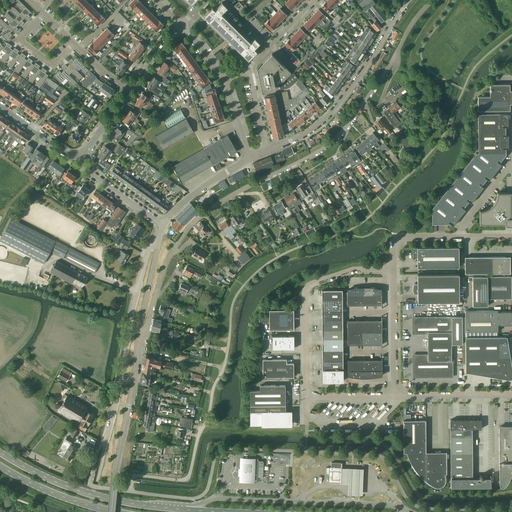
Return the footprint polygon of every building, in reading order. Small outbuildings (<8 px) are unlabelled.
[(82,10),(89,3),(85,0),(84,0),(79,6),(82,10)] [(133,9),(140,1),(138,0),(133,0),(129,5),(133,9)] [(295,6),(289,0),(287,0),(285,3),(291,10),(295,6)] [(335,5),(330,0),(327,0),(325,2),(325,1),(325,2),(332,9),(332,8),(335,5)] [(387,18),(372,0),(355,0),(371,19),(375,15),(381,23),(387,18)] [(31,12),(19,1),(16,4),(19,7),(23,10),(20,13),(13,7),(26,20),(30,16),(28,14),(30,12),(31,12)] [(137,12),(143,6),(140,2),(140,1),(133,9),(133,8),(137,12)] [(251,43),(236,29),(221,13),(223,12),(227,7),(222,2),(217,6),(218,7),(215,10),(212,8),(205,15),(204,16),(206,19),(221,33),(228,40),(248,60),(257,51),(254,49),(256,47),(260,44),(255,38),(252,41),(253,41),(251,43)] [(332,9),(325,2),(321,6),(328,13),(332,9)] [(86,14),(93,7),(89,3),(82,10),(86,14)] [(141,16),(147,9),(143,6),(137,12),(141,16)] [(26,20),(13,7),(10,10),(13,13),(17,17),(14,19),(7,13),(20,26),(24,22),(22,20),(24,18),(26,20)] [(90,17),(97,11),(93,7),(86,14),(90,17)] [(280,8),(276,12),(283,19),(286,15),(280,8)] [(145,20),(151,13),(147,9),(141,16),(145,20)] [(318,9),(314,13),(321,19),(325,15),(318,9)] [(94,22),(101,14),(100,14),(97,11),(90,17),(94,21),(93,21),(94,22)] [(283,19),(276,12),(272,16),(279,22),(283,19)] [(20,26),(7,13),(4,16),(7,19),(10,23),(8,25),(1,19),(14,32),(18,29),(16,27),(18,24),(20,26)] [(149,23),(155,17),(151,13),(145,20),(149,23)] [(321,19),(314,13),(311,17),(317,23),(321,19)] [(98,26),(105,18),(101,14),(94,22),(98,26)] [(279,22),(272,16),(269,20),(268,19),(275,27),(276,27),(275,26),(279,22)] [(152,27),(159,20),(155,17),(149,23),(152,27)] [(317,23),(311,17),(307,21),(313,27),(317,23)] [(381,26),(374,18),(372,20),(374,22),(372,24),(368,20),(367,21),(376,31),(377,30),(378,29),(379,29),(381,26)] [(14,32),(1,19),(0,20),(0,24),(1,25),(4,29),(0,33),(6,40),(12,35),(10,33),(12,30),(14,32)] [(275,27),(268,19),(264,24),(272,31),(275,27)] [(156,31),(163,24),(159,20),(152,27),(156,31)] [(313,27),(307,21),(303,25),(310,31),(313,27)] [(376,34),(370,30),(371,29),(366,26),(363,31),(374,38),(376,34)] [(114,34),(107,28),(103,32),(110,38),(114,34)] [(300,28),(296,32),(303,38),(307,34),(300,28)] [(142,51),(145,46),(142,44),(144,41),(129,31),(127,33),(137,40),(134,45),(136,47),(142,51)] [(374,38),(363,31),(361,35),(371,42),(374,38)] [(110,38),(103,32),(99,35),(106,42),(110,38)] [(303,38),(296,32),(293,36),(299,42),(303,38)] [(106,42),(99,35),(96,39),(102,46),(106,42)] [(371,42),(361,35),(358,39),(369,46),(371,42)] [(299,42),(293,36),(289,39),(288,39),(297,47),(296,46),(299,42)] [(102,46),(96,39),(92,43),(91,43),(99,50),(98,50),(102,46)] [(297,47),(288,39),(284,43),(293,51),(297,47)] [(369,46),(358,39),(356,43),(360,45),(366,49),(369,46)] [(177,53),(185,47),(182,42),(181,43),(180,43),(178,44),(179,45),(173,49),(176,54),(178,53),(177,53)] [(0,60),(4,63),(15,48),(14,48),(13,50),(10,48),(12,46),(8,43),(2,50),(2,51),(6,53),(3,57),(2,57),(0,59),(0,60)] [(99,50),(91,43),(87,47),(95,54),(99,50)] [(366,49),(360,45),(356,43),(353,46),(355,47),(364,53),(366,49)] [(364,53),(355,47),(353,46),(351,50),(355,53),(361,57),(364,53)] [(138,56),(142,51),(136,47),(132,52),(138,56)] [(188,52),(185,47),(177,53),(178,53),(181,57),(188,52)] [(325,52),(323,50),(320,47),(316,50),(322,55),(325,52)] [(11,68),(22,53),(21,53),(20,55),(17,53),(19,51),(15,48),(4,63),(9,56),(12,58),(10,62),(9,62),(7,65),(11,68)] [(383,60),(387,54),(388,55),(390,51),(388,50),(387,51),(384,49),(379,58),(383,60)] [(350,52),(349,54),(359,60),(361,57),(355,53),(351,50),(350,52)] [(138,56),(132,52),(131,51),(129,53),(131,54),(128,57),(134,61),(138,56)] [(184,61),(191,56),(188,52),(181,57),(184,61)] [(223,56),(220,52),(215,56),(218,60),(223,56)] [(18,73),(29,58),(28,58),(27,60),(24,58),(26,56),(22,53),(11,68),(16,61),(19,63),(17,67),(16,67),(14,70),(18,73)] [(291,73),(283,65),(283,64),(283,65),(272,54),(257,68),(257,66),(256,66),(262,93),(274,90),(291,73)] [(347,56),(346,58),(347,58),(356,64),(359,60),(349,54),(347,56)] [(187,66),(194,60),(191,56),(184,61),(187,66)] [(25,78),(36,63),(35,63),(34,65),(31,63),(33,61),(29,58),(18,73),(23,66),(26,68),(24,72),(23,72),(21,75),(25,78)] [(71,59),(68,62),(82,76),(75,69),(77,66),(82,70),(85,73),(88,70),(76,58),(73,61),(71,59)] [(115,60),(114,62),(117,64),(119,66),(125,70),(128,64),(125,62),(126,60),(123,58),(121,60),(119,58),(117,61),(115,60)] [(377,69),(381,63),(383,60),(379,58),(375,64),(374,65),(376,67),(375,68),(377,69)] [(190,70),(198,65),(194,60),(187,66),(190,70)] [(355,67),(346,60),(344,62),(343,62),(342,63),(352,70),(355,67)] [(82,76),(68,62),(70,64),(67,67),(65,65),(62,68),(76,82),(73,79),(69,75),(71,72),(76,76),(79,79),(82,76)] [(176,67),(170,63),(168,65),(164,62),(161,67),(166,71),(168,68),(173,71),(176,67)] [(32,83),(43,68),(42,68),(41,70),(38,68),(40,66),(36,63),(25,78),(30,70),(33,73),(31,77),(30,77),(28,80),(32,83)] [(352,70),(342,63),(341,65),(343,66),(341,68),(349,74),(352,70)] [(194,74),(201,69),(198,65),(190,70),(194,74)] [(121,75),(125,70),(119,66),(116,71),(121,75)] [(169,73),(166,71),(161,67),(157,72),(163,76),(161,78),(167,82),(168,80),(165,78),(169,73)] [(340,67),(337,71),(346,78),(349,74),(341,68),(340,67)] [(47,71),(43,68),(32,83),(37,75),(40,78),(37,82),(35,85),(39,88),(48,75),(45,73),(47,71)] [(76,82),(62,68),(64,70),(61,73),(59,71),(54,76),(61,83),(63,81),(65,78),(70,82),(69,83),(73,86),(76,82)] [(197,79),(204,73),(201,69),(194,74),(197,79)] [(337,71),(337,70),(334,74),(336,76),(337,74),(339,75),(338,77),(344,81),(346,78),(337,71)] [(88,75),(80,83),(86,88),(91,83),(92,83),(94,81),(102,86),(103,84),(103,83),(96,78),(97,78),(90,72),(88,75)] [(207,78),(204,73),(197,79),(196,79),(199,84),(207,78)] [(298,80),(293,73),(279,86),(280,90),(288,88),(295,83),(298,80)] [(332,76),(331,78),(333,79),(341,85),(344,81),(338,77),(336,79),(334,77),(332,76)] [(154,77),(150,82),(161,90),(162,90),(163,89),(162,88),(160,86),(161,82),(159,81),(154,77)] [(199,84),(198,84),(202,89),(203,88),(204,89),(207,88),(211,86),(209,84),(211,82),(208,77),(207,78),(199,84)] [(63,89),(47,78),(44,83),(55,90),(56,88),(62,91),(63,89)] [(331,78),(330,79),(331,80),(334,82),(332,84),(338,89),(341,85),(333,79),(331,78)] [(299,79),(298,80),(295,83),(302,91),(306,88),(299,79)] [(150,82),(147,87),(155,93),(153,95),(159,99),(160,97),(158,95),(160,92),(161,90),(150,82)] [(55,90),(44,83),(40,87),(51,95),(52,94),(53,94),(53,93),(55,90)] [(102,86),(99,89),(102,91),(100,93),(106,96),(107,95),(109,96),(114,90),(104,83),(103,83),(103,84),(102,86)] [(4,96),(12,85),(10,84),(7,88),(4,87),(0,93),(4,96)] [(338,89),(332,84),(331,86),(328,84),(327,86),(336,92),(338,89)] [(511,90),(509,91),(509,84),(489,84),(490,96),(478,96),(478,111),(510,110),(510,104),(511,103),(511,90)] [(13,93),(11,91),(14,86),(12,85),(4,96),(9,99),(13,93)] [(34,94),(38,88),(33,85),(29,91),(34,94)] [(336,92),(327,86),(326,85),(323,89),(333,96),(336,92)] [(360,95),(364,89),(362,88),(358,85),(353,92),(355,93),(356,92),(358,94),(358,93),(360,95)] [(208,90),(205,91),(206,97),(216,94),(215,88),(212,89),(211,86),(207,88),(208,90)] [(13,102),(21,91),(19,89),(15,94),(13,93),(9,99),(13,102)] [(329,101),(320,90),(318,92),(323,97),(319,99),(324,105),(329,101)] [(22,99),(19,97),(23,92),(21,91),(13,102),(17,105),(22,99)] [(142,93),(139,98),(145,103),(147,104),(149,106),(151,107),(153,104),(151,103),(149,102),(152,97),(146,92),(145,95),(142,93)] [(217,99),(216,94),(206,97),(208,102),(209,102),(217,99)] [(46,98),(45,98),(52,104),(55,100),(52,99),(47,95),(46,98)] [(276,102),(274,95),(264,97),(266,104),(276,102)] [(24,109),(31,98),(30,97),(26,102),(24,100),(19,106),(24,109)] [(32,106),(30,105),(34,100),(31,98),(24,109),(28,112),(32,106)] [(93,110),(99,102),(92,98),(86,105),(93,110)] [(141,108),(145,103),(139,98),(135,103),(141,108)] [(416,142),(400,122),(402,121),(394,111),(396,109),(397,110),(400,108),(401,108),(403,107),(401,103),(399,105),(395,101),(388,106),(389,108),(383,112),(395,128),(393,129),(409,151),(416,142)] [(277,109),(276,102),(266,104),(267,111),(277,109)] [(316,111),(311,105),(309,102),(305,105),(307,108),(312,114),(316,111)] [(320,108),(315,102),(311,105),(316,111),(320,108)] [(32,116),(40,105),(38,103),(34,108),(32,106),(28,112),(32,116)] [(40,105),(32,116),(37,119),(41,112),(42,111),(40,109),(42,106),(40,105)] [(312,114),(307,108),(303,111),(308,117),(312,114)] [(84,123),(90,115),(81,109),(80,111),(82,112),(78,118),(84,123)] [(168,129),(186,119),(180,109),(163,119),(168,129)] [(222,114),(221,109),(212,112),(211,112),(213,117),(213,118),(222,114)] [(279,116),(277,109),(267,111),(269,118),(279,116)] [(130,110),(127,115),(133,120),(135,121),(137,119),(136,118),(139,114),(138,113),(134,110),(133,112),(130,110)] [(308,117),(303,111),(299,114),(304,120),(308,117)] [(488,180),(501,164),(499,163),(506,155),(506,153),(506,148),(508,148),(508,135),(505,135),(505,127),(508,127),(508,113),(478,114),(478,153),(476,153),(431,208),(432,224),(450,224),(453,225),(465,209),(463,208),(468,201),(470,203),(483,187),(481,185),(486,179),(488,180)] [(223,114),(222,114),(213,118),(213,117),(212,117),(214,123),(225,120),(223,114)] [(304,120),(299,114),(295,117),(300,124),(304,120)] [(129,125),(133,120),(127,115),(123,120),(125,122),(124,124),(128,127),(130,125),(129,125)] [(49,128),(54,122),(57,117),(55,116),(52,120),(49,119),(45,125),(49,128)] [(280,123),(279,116),(269,118),(270,125),(280,123)] [(300,124),(295,117),(292,120),(297,127),(300,124)] [(5,127),(9,121),(5,118),(1,125),(0,124),(0,128),(2,126),(5,127)] [(53,131),(61,120),(59,119),(56,123),(54,122),(49,128),(53,131)] [(163,150),(193,132),(186,119),(155,137),(163,150)] [(386,128),(380,119),(375,122),(380,128),(382,126),(388,134),(391,132),(387,127),(386,128)] [(61,120),(53,131),(58,134),(62,128),(65,124),(63,122),(61,120)] [(297,127),(292,120),(288,123),(292,129),(293,130),(297,127)] [(10,131),(15,125),(11,122),(6,129),(9,130),(7,134),(8,135),(9,135),(11,132),(10,131)] [(282,129),(281,126),(280,123),(270,125),(272,132),(282,129)] [(292,129),(288,123),(287,123),(281,126),(282,129),(282,132),(292,129)] [(13,139),(20,129),(15,125),(10,131),(11,132),(9,135),(12,136),(11,137),(7,144),(8,145),(13,139)] [(79,137),(83,131),(78,127),(73,133),(69,137),(76,143),(80,138),(79,137)] [(120,137),(124,132),(118,128),(114,133),(120,137)] [(20,138),(25,132),(20,129),(13,139),(8,145),(10,146),(14,140),(17,142),(20,138)] [(129,144),(137,136),(128,129),(126,132),(127,133),(126,134),(127,135),(124,140),(129,144)] [(283,136),(282,132),(282,129),(272,132),(273,138),(283,136)] [(25,141),(27,137),(29,135),(25,132),(20,138),(17,142),(19,143),(22,140),(25,141)] [(117,142),(120,137),(114,133),(110,138),(113,140),(112,141),(117,145),(118,143),(117,142)] [(376,141),(378,139),(373,133),(369,137),(378,147),(379,146),(376,141)] [(181,183),(237,151),(227,134),(172,166),(181,183)] [(307,149),(320,142),(320,141),(321,140),(319,136),(306,143),(308,146),(306,147),(307,149)] [(378,147),(369,137),(364,140),(370,146),(372,144),(376,149),(378,147)] [(364,140),(360,144),(365,150),(367,152),(369,155),(371,153),(369,151),(371,148),(370,146),(364,140)] [(29,155),(30,154),(33,149),(32,148),(33,147),(32,147),(31,146),(31,145),(28,142),(25,147),(23,146),(20,150),(22,151),(23,149),(26,152),(25,153),(27,154),(23,160),(24,161),(28,155),(29,155)] [(118,143),(117,145),(115,147),(122,152),(125,148),(118,143)] [(365,150),(360,144),(356,148),(361,154),(365,150)] [(108,156),(112,150),(109,147),(108,148),(105,146),(101,151),(107,155),(108,156)] [(284,157),(293,153),(291,147),(281,151),(282,153),(274,156),(277,162),(285,159),(284,157)] [(33,163),(41,152),(36,148),(32,155),(30,154),(29,155),(28,155),(24,161),(21,166),(25,170),(31,161),(33,163)] [(360,160),(353,150),(349,153),(355,163),(356,163),(360,160)] [(109,157),(108,156),(107,155),(101,151),(98,156),(98,157),(100,158),(101,158),(99,162),(105,167),(108,163),(104,160),(106,157),(108,159),(109,157)] [(41,161),(45,155),(44,155),(45,155),(43,153),(42,154),(41,152),(33,163),(35,164),(38,166),(41,162),(41,161)] [(355,163),(349,153),(344,156),(350,166),(355,163)] [(42,162),(39,166),(41,168),(43,165),(45,167),(51,159),(48,157),(46,156),(42,162)] [(273,167),(271,164),(273,163),(270,156),(252,164),(257,174),(273,167)] [(350,166),(344,156),(340,159),(346,169),(350,166)] [(346,169),(340,159),(335,162),(342,173),(347,170),(346,169)] [(54,171),(59,164),(53,161),(47,170),(49,171),(51,168),(54,171)] [(342,173),(335,162),(331,165),(337,175),(340,173),(341,174),(342,173)] [(57,177),(64,168),(59,164),(54,171),(57,173),(55,176),(57,177)] [(114,176),(119,170),(117,168),(119,166),(116,164),(109,173),(114,176)] [(337,175),(331,165),(326,168),(331,175),(333,178),(337,175)] [(360,165),(356,167),(361,174),(365,172),(360,165)] [(119,180),(124,173),(122,172),(123,169),(121,167),(119,170),(114,176),(119,180)] [(331,175),(326,168),(321,171),(326,178),(328,181),(333,178),(331,175)] [(241,171),(232,175),(233,176),(235,181),(241,178),(240,178),(245,176),(242,170),(241,171)] [(68,171),(63,177),(68,180),(65,185),(71,189),(74,185),(71,183),(75,176),(68,171)] [(123,183),(128,176),(126,175),(128,173),(125,171),(124,173),(119,180),(123,183)] [(326,178),(321,171),(317,174),(322,181),(323,183),(325,181),(324,180),(326,178)] [(128,186),(133,180),(131,178),(132,176),(130,174),(128,176),(123,183),(128,186)] [(317,174),(312,176),(318,186),(319,187),(321,186),(319,183),(322,181),(317,174)] [(319,187),(318,186),(312,176),(308,179),(312,186),(311,186),(314,191),(319,187)] [(133,190),(138,183),(135,181),(137,179),(134,177),(133,180),(128,186),(133,190)] [(137,193),(142,186),(140,185),(142,182),(139,181),(138,183),(133,190),(137,193)] [(142,196),(147,189),(144,188),(146,186),(144,184),(142,186),(137,193),(142,196)] [(297,187),(297,188),(300,192),(297,193),(301,199),(310,194),(313,199),(314,200),(316,199),(316,197),(309,186),(305,188),(303,184),(300,186),(299,185),(298,187),(297,187)] [(85,196),(89,190),(82,185),(78,191),(82,194),(81,195),(84,197),(85,196)] [(146,200),(151,193),(149,191),(151,189),(148,187),(147,189),(142,196),(146,200)] [(97,200),(101,194),(95,190),(91,196),(97,200)] [(151,203),(156,196),(154,194),(155,192),(153,191),(151,193),(146,200),(151,203)] [(511,217),(510,192),(497,192),(497,195),(496,197),(496,198),(495,201),(493,204),(491,206),(488,208),(485,209),(484,210),(482,210),(479,210),(479,224),(505,223),(505,225),(511,225),(511,217)] [(300,210),(294,201),(297,199),(293,193),(289,196),(295,207),(298,211),(300,210)] [(100,206),(102,203),(106,198),(101,194),(97,200),(93,204),(95,206),(97,204),(100,206)] [(155,206),(160,199),(158,198),(160,195),(157,194),(156,196),(151,203),(155,206)] [(295,207),(289,196),(284,198),(291,210),(293,208),(297,214),(299,213),(298,211),(295,207)] [(160,209),(165,202),(163,201),(164,199),(162,197),(160,199),(155,206),(160,209)] [(106,207),(110,201),(106,198),(102,203),(106,207)] [(351,205),(347,198),(343,201),(347,208),(351,205)] [(164,213),(169,206),(167,204),(169,202),(166,200),(165,202),(160,209),(164,213)] [(285,208),(281,200),(276,203),(280,211),(279,211),(281,215),(284,214),(282,210),(285,208)] [(112,210),(116,205),(110,201),(106,207),(112,210)] [(177,220),(171,226),(177,232),(198,211),(189,202),(174,217),(177,220)] [(280,211),(276,203),(273,205),(277,212),(276,213),(277,215),(278,214),(279,216),(281,215),(279,211),(280,211)] [(320,213),(323,211),(319,203),(315,205),(320,213)] [(108,220),(106,224),(111,228),(114,224),(117,226),(126,212),(118,206),(108,220)] [(263,213),(259,215),(264,223),(268,221),(268,222),(269,222),(270,222),(271,222),(272,220),(272,219),(271,218),(273,217),(267,208),(262,211),(263,213)] [(245,222),(241,217),(239,218),(236,214),(230,217),(232,220),(230,222),(234,228),(235,229),(237,229),(238,229),(239,227),(239,226),(239,224),(241,223),(242,224),(245,222)] [(99,263),(11,218),(0,238),(0,240),(44,263),(50,250),(66,258),(65,258),(94,273),(99,263)] [(107,222),(103,219),(97,227),(101,230),(107,222)] [(235,231),(230,224),(229,225),(226,221),(220,226),(224,231),(225,231),(230,238),(234,236),(232,233),(235,231)] [(194,230),(192,232),(195,236),(200,231),(205,236),(210,231),(204,225),(204,226),(200,222),(196,226),(193,229),(194,230)] [(136,239),(144,228),(137,224),(129,235),(136,239)] [(458,267),(458,247),(417,247),(413,247),(412,249),(412,250),(412,251),(412,253),(412,255),(413,257),(414,257),(417,257),(417,267),(458,267)] [(202,260),(205,254),(197,249),(193,255),(202,260)] [(123,263),(128,255),(121,250),(115,259),(123,263)] [(250,258),(244,252),(236,258),(242,265),(250,258)] [(510,273),(510,256),(464,257),(465,274),(510,273)] [(87,277),(56,261),(50,272),(71,283),(73,281),(73,282),(75,283),(75,282),(78,284),(78,285),(80,286),(80,285),(82,286),(87,277)] [(203,274),(197,270),(196,271),(187,266),(183,274),(190,278),(192,273),(201,277),(203,274)] [(459,302),(459,274),(417,275),(417,283),(414,283),(413,284),(412,286),(412,288),(412,289),(413,291),(413,293),(414,293),(417,293),(417,302),(459,302)] [(510,298),(510,277),(511,277),(511,276),(472,277),(472,306),(487,306),(487,299),(510,298)] [(185,294),(188,289),(197,293),(195,296),(198,298),(201,291),(198,290),(198,289),(191,287),(191,288),(181,283),(179,288),(178,291),(185,294)] [(381,305),(381,294),(381,292),(381,289),(378,289),(376,288),(374,288),(374,287),(370,287),(370,288),(368,287),(364,287),(363,287),(360,288),(357,288),(357,287),(353,288),(352,288),(350,289),(347,289),(347,292),(347,294),(347,305),(381,305)] [(343,381),(342,330),(342,290),(321,290),(322,381),(322,380),(342,380),(342,381),(343,381)] [(167,317),(170,310),(167,309),(168,305),(162,303),(161,305),(159,310),(161,311),(160,315),(164,316),(163,319),(170,322),(171,318),(167,317)] [(294,329),(293,310),(269,310),(269,330),(294,329)] [(511,324),(511,312),(510,311),(500,311),(500,312),(498,312),(498,311),(465,311),(465,332),(498,331),(498,324),(500,324),(500,325),(510,325),(511,324)] [(451,317),(412,317),(413,334),(427,333),(427,354),(413,354),(413,377),(452,377),(452,357),(451,357),(451,344),(462,344),(462,316),(451,317)] [(382,345),(382,332),(381,320),(347,320),(347,333),(347,345),(382,345)] [(294,349),(294,336),(272,336),(272,349),(294,349)] [(511,372),(511,370),(508,343),(505,343),(505,337),(465,337),(465,372),(490,372),(490,376),(506,379),(506,377),(509,378),(510,378),(511,377),(511,376),(511,375),(511,372)] [(163,368),(164,362),(161,361),(161,360),(145,357),(144,364),(152,366),(152,365),(163,368)] [(292,370),(292,367),(293,367),(293,363),(286,363),(286,359),(262,359),(262,377),(293,377),(293,370),(292,370)] [(382,373),(382,368),(382,360),(347,360),(347,373),(348,373),(348,376),(354,377),(358,378),(358,377),(359,377),(362,377),(365,377),(367,377),(370,377),(371,377),(375,377),(375,376),(381,375),(381,373),(382,373)] [(150,373),(152,366),(144,364),(142,371),(150,373)] [(66,381),(71,373),(62,368),(57,376),(66,381)] [(149,385),(151,376),(143,374),(141,383),(149,385)] [(285,411),(285,385),(260,385),(260,390),(250,390),(250,413),(250,425),(290,424),(290,412),(285,412),(285,411)] [(85,410),(87,407),(67,395),(58,411),(75,421),(78,422),(85,410)] [(156,402),(156,399),(149,397),(147,403),(156,405),(158,406),(158,402),(156,402)] [(79,423),(77,427),(85,431),(93,415),(85,410),(78,422),(79,423)] [(53,416),(46,424),(50,428),(57,420),(53,416)] [(472,478),(472,453),(472,429),(481,429),(481,419),(450,420),(450,487),(490,487),(490,477),(481,477),(481,475),(479,475),(479,477),(472,478)] [(144,420),(143,426),(146,427),(146,431),(153,432),(155,422),(152,422),(144,420)] [(446,474),(446,451),(446,452),(439,452),(439,451),(436,451),(436,452),(426,452),(425,420),(403,420),(403,453),(406,453),(407,456),(408,457),(409,459),(410,461),(411,463),(412,465),(413,467),(414,469),(416,471),(418,473),(419,475),(423,479),(427,482),(431,485),(433,486),(435,487),(436,487),(437,487),(439,487),(440,487),(441,486),(442,485),(443,484),(444,483),(445,482),(445,481),(445,479),(445,478),(444,474),(446,474)] [(511,462),(511,428),(511,427),(510,426),(509,426),(501,426),(500,426),(499,427),(499,428),(499,429),(498,429),(499,479),(500,479),(500,482),(500,484),(501,485),(502,485),(503,485),(504,484),(506,482),(508,477),(509,476),(510,473),(511,471),(511,469),(511,466),(511,464),(511,462)] [(70,461),(76,449),(70,445),(63,457),(70,461)] [(239,468),(238,475),(240,475),(240,481),(241,481),(252,481),(252,479),(257,479),(258,477),(263,477),(263,462),(262,461),(258,460),(258,458),(255,458),(255,459),(253,459),(247,459),(248,457),(245,457),(245,459),(242,459),(241,469),(239,468)] [(342,464),(342,463),(331,462),(331,464),(330,467),(329,467),(326,467),(325,474),(329,474),(328,482),(328,483),(341,483),(341,469),(342,464)] [(364,469),(341,469),(341,483),(341,485),(348,485),(348,495),(363,496),(364,469)]
